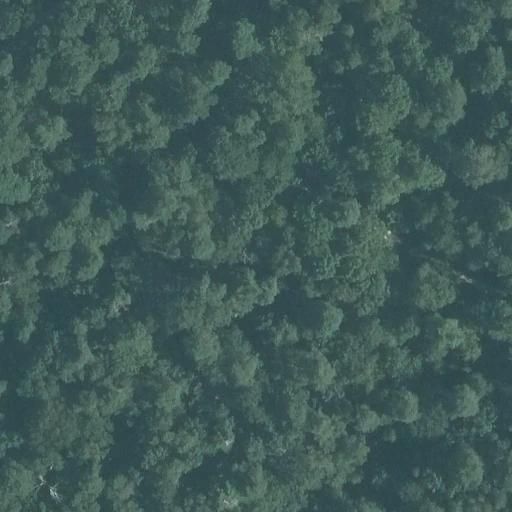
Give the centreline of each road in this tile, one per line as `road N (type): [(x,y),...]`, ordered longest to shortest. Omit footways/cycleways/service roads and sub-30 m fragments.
road 1 (track): [(511,303),(395,241),(307,176),(289,141),(287,113),(328,0)]
road 2 (track): [(395,241),(418,373),(406,423),(318,476),(290,500),(288,511)]
